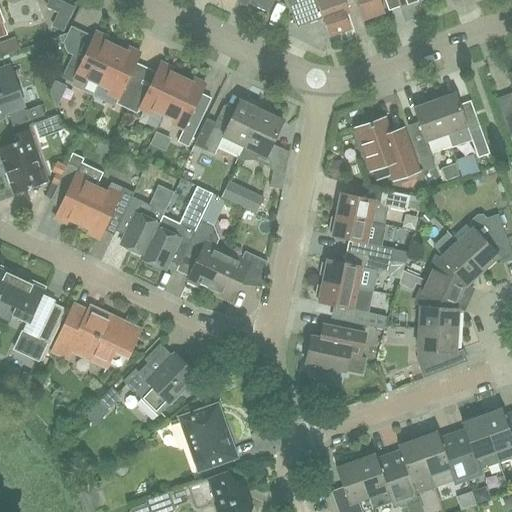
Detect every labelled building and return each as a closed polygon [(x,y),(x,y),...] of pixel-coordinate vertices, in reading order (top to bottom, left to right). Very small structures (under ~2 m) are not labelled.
[(48,0),(48,1),(45,8),(57,13),(51,27),(63,32),(74,7),(60,1),(58,0),(48,0)] [(249,0),(248,3),(268,13),(273,0),(276,0),(278,1),(278,0),(249,0)] [(288,0),(288,4),(297,27),(322,18),(329,36),(350,29),(344,14),(348,13),(346,6),(344,1),(343,0),(288,0)] [(343,0),(344,1),(346,6),(357,2),(363,20),(384,12),(379,0),(343,0)] [(98,84),(116,47),(105,41),(107,37),(96,32),(83,60),(72,55),(61,78),(72,83),(77,73),(98,84)] [(45,41),(30,46),(35,59),(49,54),(51,58),(60,55),(54,37),(45,41)] [(116,47),(98,84),(109,89),(107,93),(118,98),(116,103),(126,109),(137,85),(127,81),(140,53),(129,47),(126,52),(116,47)] [(137,85),(126,109),(137,114),(141,104),(163,114),(181,77),(170,72),(172,68),(161,63),(148,90),(137,85)] [(19,107),(24,106),(14,79),(10,81),(6,67),(0,69),(0,118),(3,117),(6,112),(7,112),(13,127),(44,116),(40,106),(26,111),(19,107)] [(181,77),(163,114),(174,119),(172,124),(183,129),(177,142),(188,147),(202,116),(192,111),(205,84),(194,78),(192,83),(181,77)] [(455,93),(434,101),(450,148),(472,140),(476,153),(488,149),(477,120),(466,124),(455,93)] [(238,157),(243,147),(261,110),(239,100),(224,132),(204,122),(193,145),(213,155),(222,136),(243,147),(238,157)] [(443,150),(450,148),(434,101),(413,108),(425,141),(434,138),(438,149),(443,150)] [(509,137),(511,135),(511,109),(501,114),(509,137)] [(244,160),(252,160),(272,169),(269,187),(281,190),(287,161),(266,156),(282,121),(261,110),(243,147),(238,157),(244,160)] [(388,164),(393,180),(418,171),(408,142),(403,127),(389,132),(384,118),(356,128),(371,170),(388,164)] [(8,144),(0,147),(0,159),(12,194),(19,192),(48,181),(29,129),(6,138),(8,144)] [(423,172),(435,168),(427,145),(415,149),(423,172)] [(468,174),(486,171),(484,155),(466,157),(468,174)] [(67,191),(54,218),(66,224),(68,219),(78,224),(96,187),(86,183),(88,178),(76,173),(79,167),(68,162),(57,186),(67,191)] [(89,229),(86,233),(99,239),(111,211),(122,216),(133,193),(111,182),(106,192),(96,187),(78,224),(89,229)] [(263,199),(229,182),(222,196),(257,212),(263,199)] [(175,246),(185,251),(212,194),(196,186),(179,224),(162,216),(158,224),(142,259),(164,270),(175,247),(175,246)] [(380,201),(378,206),(387,208),(406,212),(409,196),(382,190),(380,201)] [(372,210),(375,200),(340,193),(336,215),(370,222),(384,224),(386,212),(372,210)] [(141,259),(142,259),(158,224),(147,219),(153,207),(131,197),(122,217),(132,221),(121,245),(143,255),(141,259)] [(472,228),(456,243),(481,270),(498,256),(490,247),(495,242),(506,238),(500,224),(497,214),(486,218),(482,213),(476,215),(471,220),(469,226),(472,228)] [(331,235),(331,236),(366,243),(369,244),(379,246),(384,224),(370,222),(336,215),(335,216),(331,218),(328,232),(331,235)] [(185,252),(195,257),(196,261),(187,280),(209,291),(226,253),(213,247),(217,239),(212,226),(200,220),(185,252)] [(440,258),(432,271),(427,282),(450,292),(460,296),(465,285),(481,270),(456,243),(440,258)] [(390,260),(393,249),(379,246),(369,244),(367,255),(390,260)] [(226,253),(209,291),(231,301),(241,281),(244,280),(261,288),(267,262),(244,251),(240,260),(226,253)] [(388,272),(390,260),(367,255),(364,267),(388,272)] [(323,278),(322,281),(356,288),(361,266),(326,259),(326,262),(321,263),(319,275),(323,278)] [(0,318),(9,322),(12,315),(27,322),(29,323),(42,295),(46,287),(29,279),(12,271),(0,265),(0,318)] [(318,300),(317,303),(352,310),(356,288),(322,281),(321,284),(317,286),(314,297),(318,300)] [(427,282),(422,293),(418,296),(417,303),(420,306),(418,328),(460,331),(461,316),(457,316),(457,309),(455,309),(460,296),(450,292),(427,282)] [(72,351),(107,367),(109,363),(116,367),(121,365),(125,357),(127,358),(140,331),(89,307),(87,310),(74,303),(51,352),(67,360),(72,351)] [(54,304),(37,338),(21,331),(12,350),(38,362),(47,344),(49,346),(66,310),(54,304)] [(383,330),(386,317),(355,310),(353,323),(383,330)] [(305,363),(344,371),(348,355),(360,358),(365,334),(342,329),(322,325),(319,339),(310,337),(305,363)] [(418,328),(416,361),(423,378),(446,369),(442,358),(443,352),(454,353),(455,348),(459,348),(460,331),(418,328)] [(135,369),(123,381),(157,416),(196,376),(173,354),(156,371),(147,363),(138,372),(135,369)] [(111,388),(98,402),(107,411),(120,397),(111,388)] [(198,470),(235,457),(216,405),(180,418),(198,470)] [(500,409),(497,410),(494,407),(484,411),(484,415),(481,416),(498,464),(511,458),(511,411),(502,415),(500,409)] [(465,476),(498,464),(481,416),(462,423),(463,428),(450,433),(465,475),(465,476)] [(418,439),(417,439),(434,488),(453,481),(452,480),(465,475),(450,433),(438,437),(437,432),(435,433),(435,430),(432,429),(418,434),(418,437),(418,439)] [(399,449),(387,454),(403,499),(434,488),(417,439),(417,440),(416,437),(413,436),(399,441),(398,444),(399,446),(398,446),(399,449)] [(374,455),(373,455),(372,453),(369,452),(357,456),(355,459),(356,461),(355,462),(368,497),(372,510),(403,499),(387,454),(376,458),(374,455)] [(337,468),(336,468),(342,487),(331,491),(337,511),(361,511),(357,501),(368,497),(355,462),(354,462),(353,460),(351,459),(338,463),(336,466),(337,468)] [(502,501),(511,496),(511,484),(505,469),(490,476),(502,501)] [(247,497),(245,498),(242,490),(246,489),(242,479),(231,483),(227,471),(187,486),(191,497),(194,507),(198,509),(208,505),(210,502),(208,499),(212,497),(216,499),(215,501),(218,511),(249,511),(251,509),(247,497)] [(171,511),(174,507),(169,492),(145,501),(146,504),(130,509),(128,511),(171,511)]
